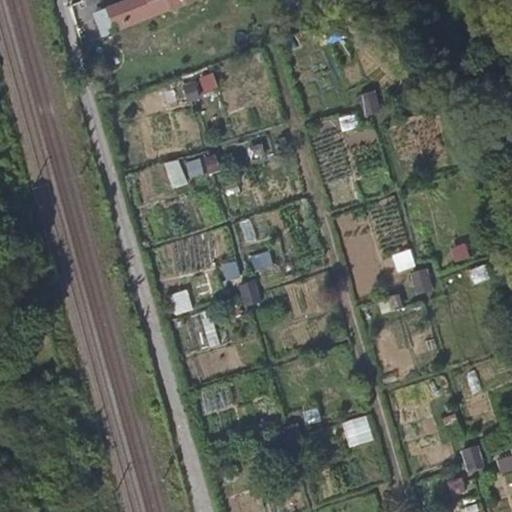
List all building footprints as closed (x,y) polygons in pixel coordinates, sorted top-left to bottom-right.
[(162,0),(119,0),(105,6),(112,27),(165,6),(162,0)] [(185,0),(162,0),(165,6),(166,8),(185,0)] [(112,27),(105,6),(92,11),(102,35),(113,30),(112,27)] [(201,93),(218,91),(216,74),(199,75),(201,93)] [(378,91),(360,95),(364,116),(382,113),(378,91)] [(247,148),(251,163),(267,158),(263,143),(247,148)] [(167,163),(175,187),(207,176),(199,152),(167,163)] [(428,269),(410,274),(417,296),(434,291),(428,269)] [(255,281),(239,286),(245,307),(261,301),(255,281)] [(203,349),(220,345),(212,311),(195,316),(203,349)] [(343,423),(350,448),(375,441),(367,416),(343,423)] [(478,446),(461,451),(468,473),(485,467),(478,446)] [(511,456),(497,461),(501,476),(511,472),(511,456)]
